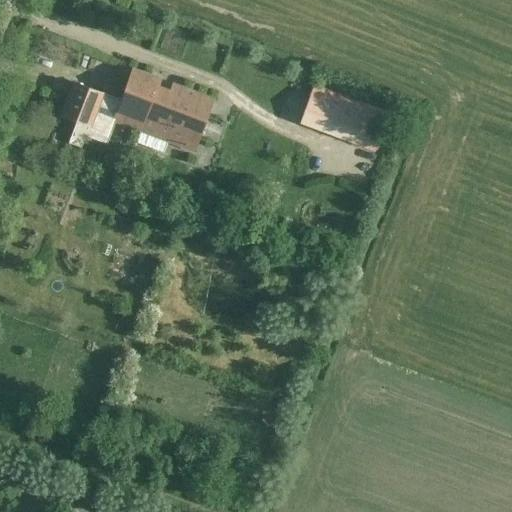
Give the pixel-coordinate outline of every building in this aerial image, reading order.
[(112,120),(141,131),(160,78),(132,68),(120,101),(101,94),(101,93),(75,83),(63,115),(108,132),(112,120)] [(160,78),(141,131),(194,152),(214,99),(160,78)] [(301,123),(374,150),(387,113),(315,87),(301,123)] [(12,495),(6,511),(26,511),(27,511),(49,511),(54,499),(19,488),(17,497),(12,495)] [(73,501),(69,511),(91,511),(93,509),(73,501)]
